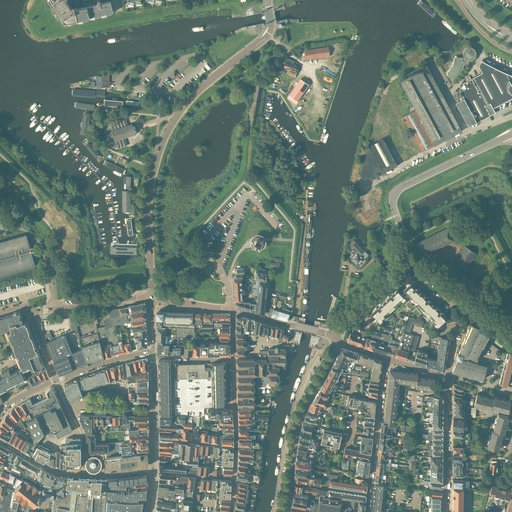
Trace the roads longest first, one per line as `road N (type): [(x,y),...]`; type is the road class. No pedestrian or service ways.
road 1 (residential): [(150,296),(148,199),(161,142),(186,102),(266,36),(267,5)]
road 2 (residential): [(404,264),(391,203),(396,189),(509,134)]
road 3 (unclassified): [(365,188),(511,115)]
road 4 (residential): [(446,511),(448,377)]
road 5 (unknown): [(470,131),(450,103),(451,90),(478,60),(511,72)]
